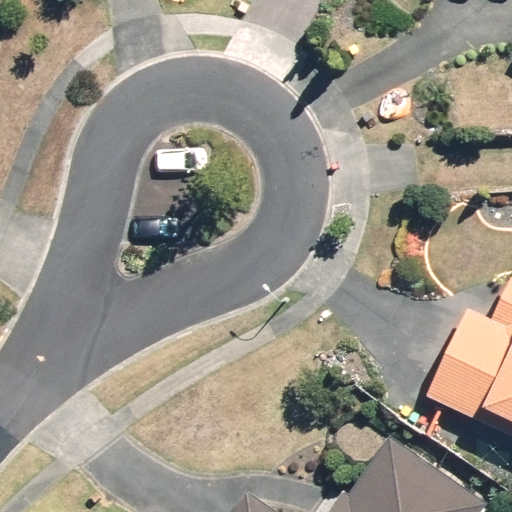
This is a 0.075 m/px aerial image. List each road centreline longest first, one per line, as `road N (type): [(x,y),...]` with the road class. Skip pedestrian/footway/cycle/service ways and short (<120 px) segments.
road 1 (residential): [(48,349),(83,279),(123,161),(147,119),(175,105),(232,103),(267,120),(289,165),(282,219),(245,272),(171,305)]
road 2 (residential): [(171,305),(48,349)]
